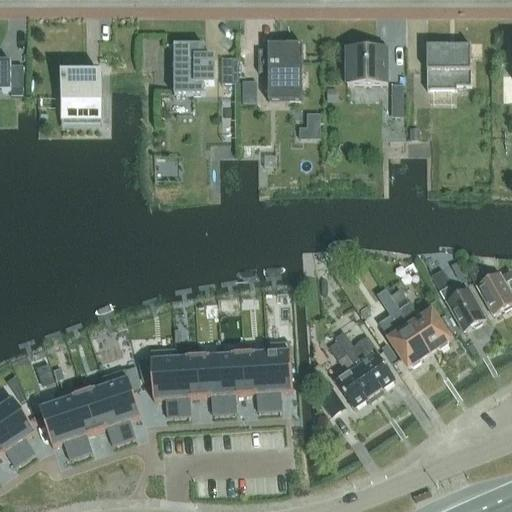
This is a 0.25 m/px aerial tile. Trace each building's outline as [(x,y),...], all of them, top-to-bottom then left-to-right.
[(205,98),(205,88),(214,87),(214,62),(205,62),(205,49),(174,49),(174,98),(205,98)] [(269,54),(259,54),(259,76),(269,76),(269,105),(303,105),(303,49),(269,49),(269,54)] [(347,89),(387,89),(387,49),(360,49),(360,53),(343,53),(343,71),(347,71),(347,89)] [(471,90),(471,49),(469,49),(470,56),(448,56),(448,50),(427,50),(427,94),(457,94),(457,90),(471,90)] [(223,63),(223,88),(236,88),(236,63),(223,63)] [(0,64),(0,94),(11,95),(11,65),(0,64)] [(62,111),(62,124),(103,125),(103,76),(86,76),(86,82),(65,82),(65,78),(62,78),(62,81),(48,81),(48,111),(62,111)] [(257,86),(243,86),(243,108),(257,108),(257,86)] [(392,89),(392,99),(404,99),(404,88),(392,89)] [(327,93),(327,103),(337,103),(337,93),(327,93)] [(338,256),(336,256),(326,263),(346,295),(358,288),(338,256)] [(478,271),(468,276),(476,289),(477,289),(493,318),(501,314),(505,315),(511,311),(511,299),(511,298),(504,285),(499,276),(486,284),(478,271)] [(442,273),(431,280),(439,295),(441,294),(450,290),(451,289),(442,273)] [(450,290),(441,294),(463,335),(485,322),(469,293),(456,300),(450,290)] [(400,313),(408,308),(409,307),(400,293),(391,299),(393,303),(400,313)] [(400,313),(393,303),(391,299),(382,305),(391,319),(400,313)] [(409,307),(408,308),(400,313),(429,357),(450,343),(432,315),(419,323),(409,307)] [(429,357),(400,313),(391,319),(402,335),(390,343),(408,371),(429,357)] [(344,336),(335,342),(337,345),(336,346),(338,344),(347,358),(375,398),(377,397),(395,385),(377,358),(376,357),(379,356),(368,341),(354,350),(344,336)] [(336,346),(329,351),(337,365),(339,364),(347,358),(338,344),(336,346)] [(290,356),(267,357),(270,415),(282,414),(281,397),(293,396),(290,356)] [(267,357),(244,359),(246,399),(257,399),(258,415),(270,415),(267,357)] [(348,378),(336,386),(354,412),(371,401),(375,398),(347,358),(339,364),(348,378)] [(244,359),(221,360),(225,417),(237,417),(236,400),(246,399),(244,359)] [(221,360),(198,362),(201,402),(211,401),(212,418),(225,417),(221,360)] [(198,362),(176,363),(179,420),(191,420),(190,403),(201,402),(198,362)] [(176,363),(152,364),(154,405),(166,404),(167,421),(179,420),(176,363)] [(128,383),(106,391),(124,445),(135,441),(130,425),(141,422),(128,383)] [(106,391),(84,398),(97,436),(107,433),(112,449),(124,445),(106,391)] [(327,392),(317,399),(331,419),(342,412),(327,392)] [(84,398),(62,405),(81,459),(92,456),(87,440),(97,436),(84,398)] [(13,403),(0,411),(0,426),(25,464),(35,457),(26,444),(36,437),(13,403)] [(62,405),(40,413),(53,451),(64,447),(69,463),(81,459),(62,405)] [(0,426),(0,460),(6,457),(15,471),(25,464),(0,426)]
